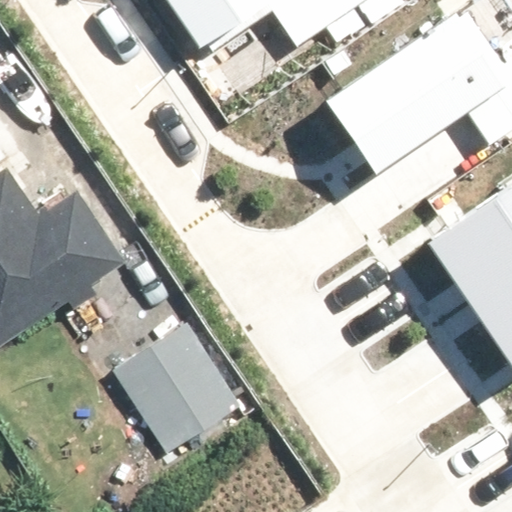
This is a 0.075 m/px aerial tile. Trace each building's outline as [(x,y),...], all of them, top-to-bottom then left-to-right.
[(180,0),(203,34),(255,0),(279,0),(297,26),(334,2),(332,0),(180,0)] [(450,2),(324,81),(370,155),(466,94),(488,129),(511,113),(511,38),(485,56),(450,2)] [(309,255),(382,199),(286,73),(261,93),(222,42),(126,116),(139,133),(105,159),(160,231),(243,168),(309,255)] [(511,159),(416,223),(508,359),(511,356),(511,159)] [(63,190),(27,214),(0,175),(0,338),(112,262),(63,190)] [(183,320),(108,376),(164,451),(239,395),(183,320)]
